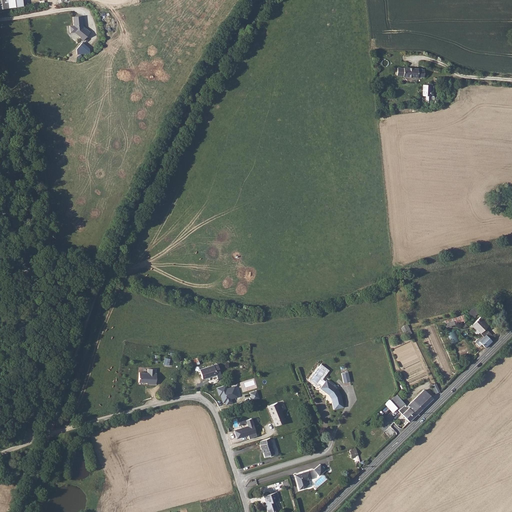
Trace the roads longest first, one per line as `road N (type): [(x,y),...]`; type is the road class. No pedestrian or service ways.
road 1 (unclassified): [(30,441),(197,398),(215,412),(246,511)]
road 2 (secondary): [(511,330),(325,511)]
road 3 (unclassified): [(0,197),(30,441)]
